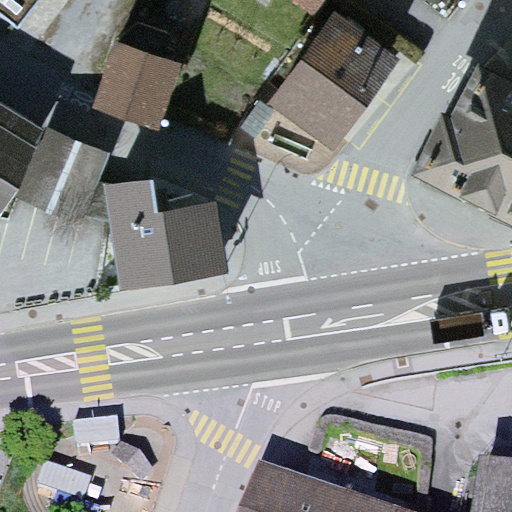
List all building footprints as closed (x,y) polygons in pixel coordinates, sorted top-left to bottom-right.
[(0,0),(0,18),(15,30),(39,0),(0,0)] [(329,145),(391,67),(336,23),(273,101),(329,145)] [(199,59),(128,37),(110,98),(181,120),(199,59)] [(511,85),(474,69),(450,124),(439,119),(415,173),(511,215),(511,85)] [(0,194),(31,143),(0,124),(0,194)] [(150,180),(102,187),(118,288),(227,271),(216,204),(155,213),(150,180)] [(511,511),(511,492),(479,487),(475,511),(511,511)] [(313,511),(255,496),(250,511),(313,511)]
